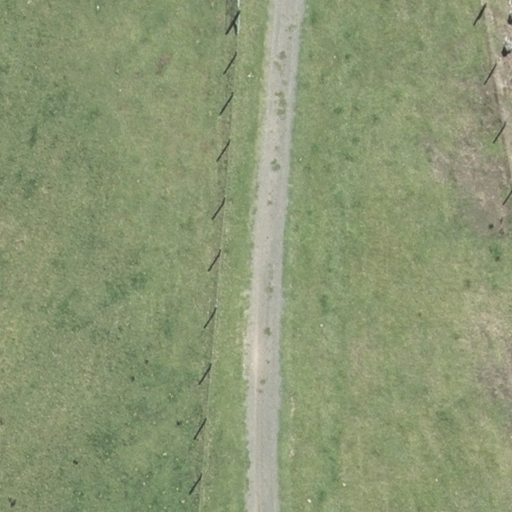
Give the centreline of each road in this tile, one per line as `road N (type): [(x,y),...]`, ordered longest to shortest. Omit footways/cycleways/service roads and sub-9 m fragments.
road 1 (track): [(433,511),(417,337),(380,247),(329,196)]
road 2 (track): [(329,196),(283,259),(279,463),(293,511)]
road 3 (track): [(335,0),(329,196)]
